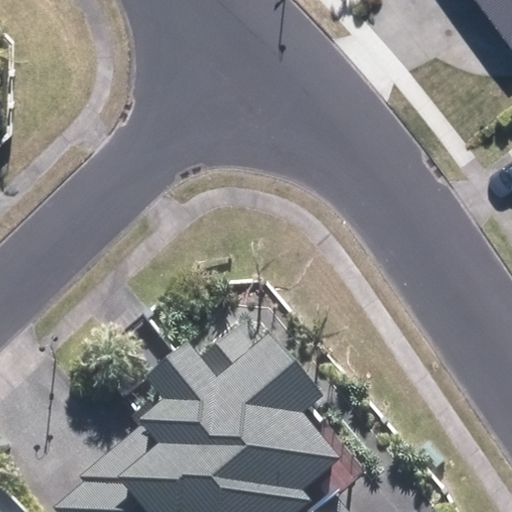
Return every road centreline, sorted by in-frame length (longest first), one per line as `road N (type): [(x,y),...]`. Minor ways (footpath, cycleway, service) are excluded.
road 1 (residential): [(254,37),(348,143),(511,364)]
road 2 (residential): [(254,37),(0,293)]
